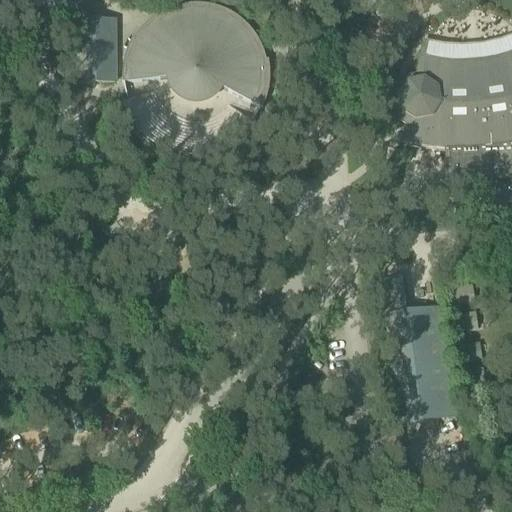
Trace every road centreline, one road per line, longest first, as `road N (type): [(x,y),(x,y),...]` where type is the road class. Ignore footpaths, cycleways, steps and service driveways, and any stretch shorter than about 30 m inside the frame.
road 1 (unclassified): [(148,492),(221,477),(249,502),(363,461),(371,438),(328,203)]
road 2 (unclassified): [(187,415),(211,404),(302,263),(328,203)]
road 3 (unclassified): [(328,203),(284,245),(196,383),(187,415)]
